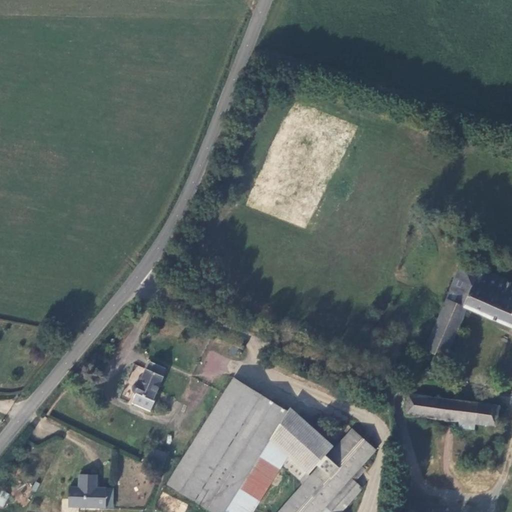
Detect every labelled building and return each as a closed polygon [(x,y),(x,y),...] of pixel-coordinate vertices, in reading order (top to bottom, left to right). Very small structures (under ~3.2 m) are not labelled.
[(511,283),(460,262),(423,348),(431,352),(442,356),(465,308),(511,328),(511,283)] [(153,403),(160,388),(164,377),(162,376),(166,369),(153,364),(150,371),(148,370),(141,386),(138,385),(135,386),(133,391),(134,394),(138,396),(135,405),(152,413),(155,406),(153,405),(154,404),(153,403)] [(130,376),(136,380),(144,369),(137,365),(130,376)] [(163,480),(208,511),(215,511),(241,473),(281,411),(230,378),(163,480)] [(503,407),(406,392),(403,412),(456,419),(456,425),(471,428),(473,422),(491,424),(493,423),(494,422),(495,420),(501,421),(503,407)] [(284,407),(281,411),(241,473),(215,511),(245,511),(262,487),(279,461),(294,476),(302,469),(304,471),(330,445),(284,407)] [(332,511),(356,489),(350,482),(361,469),(358,466),(371,452),(350,429),(267,511),(332,511)] [(166,455),(152,448),(146,461),(160,469),(166,455)] [(107,488),(97,488),(98,475),(80,474),(79,489),(69,488),(68,506),(106,508),(107,488)] [(0,506),(3,508),(10,494),(1,489),(0,492),(0,506)] [(160,501),(168,505),(166,510),(169,511),(183,511),(187,505),(170,496),(170,498),(163,495),(160,501)]
